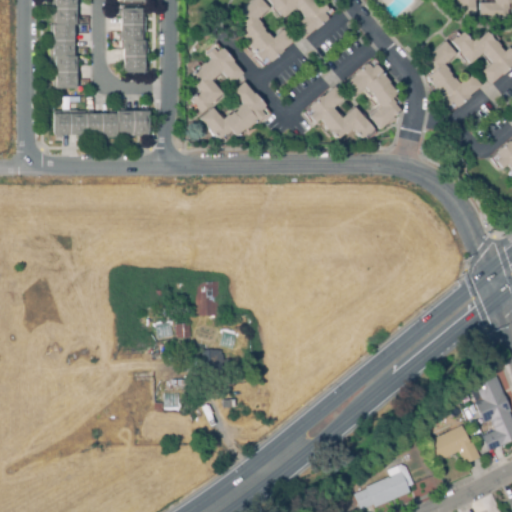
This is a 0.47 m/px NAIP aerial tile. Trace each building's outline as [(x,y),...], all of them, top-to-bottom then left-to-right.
[(52,0),(75,0),(75,32),(72,32),(72,48),(75,48),(75,54),(72,54),(72,57),(78,57),(78,65),(76,65),(76,80),(78,80),(78,86),(76,86),(76,89),(53,89),(52,56),(49,56),(49,33),(51,33),(50,25),(52,25),(52,16),(50,16),(50,2),(52,2),(52,0)] [(260,62),(238,32),(243,29),(233,15),(253,0),(257,0),(265,10),(255,18),(270,38),(282,30),(291,43),(265,62),(264,59),(260,62)] [(302,39),(292,28),(302,19),(293,9),(281,19),(265,0),(308,0),(314,7),(319,3),(325,10),(321,13),(326,19),(302,39)] [(471,0),(471,16),(457,15),(458,3),(448,2),(448,0),(471,0)] [(505,20),(476,20),(476,3),(492,3),(492,0),(511,0),(511,5),(505,5),(505,20)] [(120,9),(144,8),(144,16),(146,16),(146,32),(144,32),(144,40),(147,40),(147,48),(148,48),(148,63),(147,63),(147,72),(144,72),(144,74),(138,74),(123,74),(123,70),(121,70),(120,64),(123,64),(123,48),(121,48),(121,42),(120,42),(120,39),(118,39),(118,33),(120,33),(120,9)] [(511,64),(487,86),(480,78),(482,75),(479,72),(488,64),(479,54),(467,64),(449,43),(460,33),(469,43),(475,37),(477,39),(484,33),(502,53),(507,49),(511,54),(511,57),(509,60),(511,64)] [(453,107),(450,102),(445,106),(424,78),(430,73),(420,60),(443,43),(453,56),(442,64),(456,84),(468,75),(478,88),(453,107)] [(196,113),(187,101),(198,93),(193,86),(194,85),(187,76),(208,61),(203,54),(210,49),(214,54),(220,49),(239,75),(232,81),(231,80),(226,83),(219,73),(209,81),(219,95),(196,113)] [(378,129),(367,117),(377,107),(361,89),(352,98),(341,86),(365,64),(369,69),(373,66),(389,83),(387,84),(396,94),(390,100),(399,110),(378,129)] [(138,84),(138,74),(144,74),(148,74),(149,83),(138,84)] [(217,141),(198,119),(210,108),(221,121),(240,105),(231,95),(235,91),(233,89),(241,82),(263,107),(258,111),(263,116),(255,122),(253,120),(234,137),(229,131),(217,141)] [(337,140),(319,120),(314,125),(302,112),(330,87),(341,99),(332,108),(341,118),(351,108),(370,129),(360,139),(350,128),(337,140)] [(52,115),(54,115),(54,111),(85,110),(85,114),(116,114),(116,112),(148,111),(149,134),(126,136),(125,135),(116,134),(116,138),(77,137),(77,136),(63,136),(63,137),(52,137),(52,115)] [(511,174),(505,166),(500,170),(493,162),(498,159),(493,153),(511,137),(511,174)] [(194,281),(222,282),(223,315),(194,316),(194,281)] [(167,305),(162,297),(171,292),(171,289),(169,289),(170,285),(182,283),(184,299),(174,299),(167,305)] [(130,304),(129,289),(150,287),(151,302),(130,304)] [(177,341),(176,323),(190,324),(190,340),(177,341)] [(199,352),(199,371),(218,371),(218,352),(199,352)] [(236,384),(231,384),(231,374),(240,374),(240,378),(236,378),(236,384)] [(465,387),(493,376),(508,411),(507,412),(511,423),(511,439),(484,452),(478,437),(492,431),(487,419),(480,422),(465,387)] [(171,390),(171,381),(185,381),(185,390),(171,390)] [(220,409),(220,401),(233,400),(234,408),(220,409)] [(452,454),(459,467),(474,460),(458,427),(423,444),(432,464),(452,454)] [(350,494),(363,488),(363,487),(387,476),(384,470),(398,464),(403,466),(410,484),(404,486),(407,492),(372,508),(370,504),(357,510),(350,494)]
